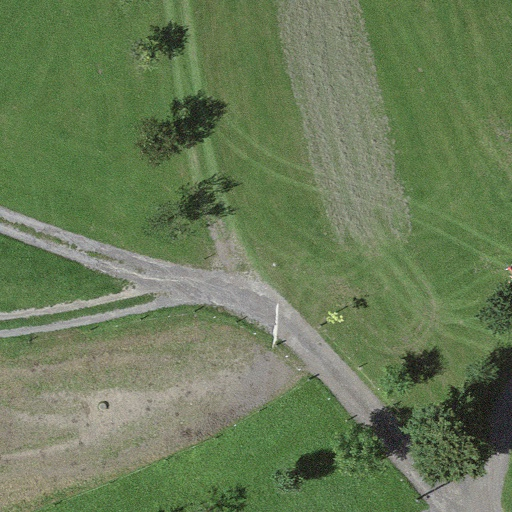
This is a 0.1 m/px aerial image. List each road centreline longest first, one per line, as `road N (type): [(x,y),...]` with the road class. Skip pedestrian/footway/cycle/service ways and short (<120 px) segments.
road 1 (track): [(0,217),(125,268),(232,289),(511,494)]
road 2 (track): [(232,289),(0,324)]
